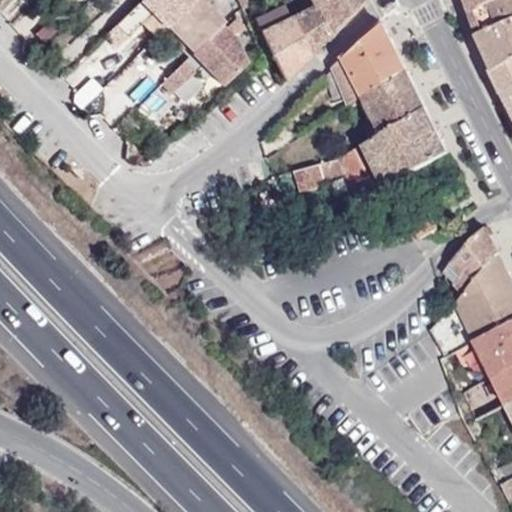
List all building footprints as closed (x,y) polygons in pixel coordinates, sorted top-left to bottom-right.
[(143,0),(168,25),(193,0),(143,0)] [(227,19),(208,0),(193,0),(168,25),(183,41),(179,45),(189,56),(192,54),(227,19)] [(237,0),(240,6),(243,10),(260,2),(258,0),(237,0)] [(279,0),(282,6),(288,17),(296,13),(290,2),(289,0),(279,0)] [(296,13),(314,4),(311,0),(292,0),(290,2),(296,13)] [(330,34),(357,0),(311,0),(314,4),(330,34)] [(497,0),(467,0),(473,11),(497,0)] [(511,0),(497,0),(473,11),(481,33),(511,19),(511,0)] [(308,57),(330,34),(314,4),(296,13),(288,17),(308,57)] [(284,80),(308,57),(288,17),(282,6),(255,19),(284,80)] [(250,61),(227,19),(192,54),(223,85),(250,61)] [(511,19),(481,33),(496,68),(511,59),(511,19)] [(409,69),(384,20),(363,41),(334,69),(346,94),(351,107),(360,101),(365,97),(409,69)] [(118,23),(106,35),(117,48),(130,36),(118,23)] [(511,59),(496,68),(493,69),(504,93),(511,88),(511,59)] [(197,73),(185,61),(163,83),(175,95),(197,73)] [(346,94),(334,69),(325,79),(334,100),(346,94)] [(430,110),(409,69),(365,97),(386,136),(430,110)] [(374,142),(386,136),(365,97),(360,101),(372,125),(367,128),(374,142)] [(438,126),(430,110),(386,136),(374,142),(369,146),(344,161),(349,173),(360,196),(452,152),(438,126)] [(325,181),(349,173),(344,161),(342,162),(296,175),(302,196),(327,188),(325,181)] [(440,228),(431,212),(414,221),(424,238),(440,228)] [(457,285),(467,293),(499,254),(487,228),(476,237),(451,264),(464,276),(457,285)] [(511,279),(499,254),(467,293),(458,303),(477,340),(511,322),(511,279)] [(477,340),(458,303),(450,312),(432,331),(446,358),(477,341),(477,340)] [(511,322),(477,340),(477,341),(446,358),(461,388),(472,382),(463,364),(483,353),(495,378),(511,369),(511,322)] [(511,369),(495,378),(511,411),(511,369)] [(511,479),(502,485),(510,503),(511,501),(511,479)]
